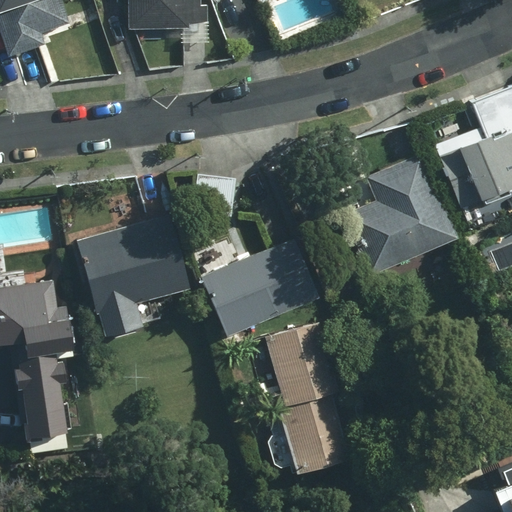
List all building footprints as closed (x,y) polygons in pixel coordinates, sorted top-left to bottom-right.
[(0,0),(0,43),(5,57),(41,45),(38,34),(67,24),(58,0),(0,0)] [(124,0),(125,29),(186,28),(186,24),(204,24),(204,5),(197,5),(197,0),(124,0)] [(271,0),(286,39),(339,18),(332,0),(271,0)] [(511,181),(511,127),(436,159),(456,205),(511,181)] [(336,214),(360,273),(451,236),(417,155),(365,176),(374,199),(336,214)] [(232,180),(193,176),(189,214),(228,218),(232,180)] [(96,314),(101,335),(138,326),(133,304),(185,290),(165,215),(72,239),(92,315),(96,314)] [(296,236),(194,275),(216,332),(318,293),(296,236)] [(0,342),(10,341),(23,436),(60,431),(49,352),(69,349),(63,307),(53,308),(49,280),(0,287),(0,342)] [(278,400),(272,402),(288,471),(344,457),(328,392),(339,389),(323,324),(263,338),(278,400)] [(511,511),(511,458),(490,469),(509,511),(511,511)]
